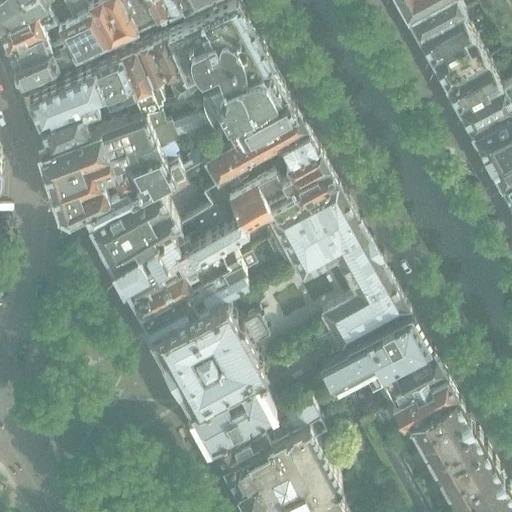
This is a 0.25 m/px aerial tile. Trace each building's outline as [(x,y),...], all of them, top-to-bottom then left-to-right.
[(45,26),(58,20),(47,0),(37,0),(0,16),(0,21),(9,44),(45,26)] [(0,0),(0,16),(37,0),(0,0)] [(111,35),(90,0),(47,0),(58,20),(67,36),(71,43),(73,42),(78,50),(111,35)] [(129,8),(124,0),(90,0),(111,35),(139,21),(131,8),(129,8)] [(139,21),(158,13),(150,0),(129,0),(134,7),(131,8),(139,21)] [(167,0),(150,0),(158,13),(171,6),(167,0)] [(261,36),(249,15),(248,13),(247,10),(241,0),(222,0),(184,18),(184,19),(166,27),(186,71),(203,64),(193,41),(209,33),(211,38),(217,35),(225,51),(219,55),(225,73),(271,55),(270,52),(262,38),(261,36)] [(402,0),(408,10),(426,0),(402,0)] [(419,29),(465,5),(462,0),(426,0),(408,10),(419,29)] [(506,0),(478,0),(490,21),(511,9),(506,0)] [(465,5),(419,29),(431,52),(475,29),(463,7),(464,6),(465,7),(466,7),(465,5)] [(511,9),(490,21),(505,47),(511,42),(511,9)] [(15,59),(51,43),(45,26),(9,44),(15,58),(15,59)] [(186,71),(166,27),(151,34),(166,70),(171,82),(177,96),(194,88),(186,71)] [(475,29),(431,52),(446,78),(489,55),(475,29)] [(166,70),(151,34),(136,41),(159,97),(163,96),(162,92),(166,90),(158,74),(166,70)] [(22,76),(78,50),(73,42),(71,43),(67,36),(52,42),(51,43),(15,59),(20,72),(22,76)] [(159,97),(136,41),(119,48),(142,108),(161,101),(160,99),(159,97)] [(142,108),(119,48),(30,90),(40,116),(97,93),(106,90),(110,100),(105,103),(111,118),(142,108)] [(217,119),(287,83),(284,77),(271,55),(225,73),(203,83),(203,84),(217,119)] [(489,55),(446,78),(447,79),(459,100),(502,77),(491,56),(490,57),(489,55)] [(511,104),(511,92),(509,87),(511,86),(511,73),(503,79),(502,77),(459,100),(473,125),(511,104)] [(237,134),(297,102),(287,83),(217,119),(221,125),(229,120),(237,134)] [(128,155),(163,142),(162,140),(174,135),(217,119),(203,84),(203,90),(203,94),(204,98),(204,101),(206,105),(173,117),(172,114),(166,116),(160,102),(161,101),(142,108),(111,118),(91,126),(42,144),(41,145),(49,170),(52,181),(53,181),(61,206),(60,206),(69,210),(84,203),(137,176),(128,155)] [(91,126),(85,110),(101,104),(97,93),(40,116),(47,134),(40,137),(42,144),(91,126)] [(243,163),(277,143),(281,140),(310,124),(297,102),(237,134),(204,153),(218,178),(224,174),(234,168),(243,163)] [(511,169),(511,104),(473,125),(475,129),(475,128),(484,144),(484,145),(491,157),(500,173),(501,175),(511,169)] [(319,141),(310,124),(281,140),(291,157),(319,141)] [(92,218),(161,179),(187,166),(186,164),(194,159),(191,154),(182,159),(176,147),(179,145),(174,135),(162,140),(163,142),(128,155),(137,176),(84,203),(92,218)] [(284,180),(327,154),(319,141),(291,157),(286,160),(292,171),(282,176),(284,180)] [(267,217),(338,175),(327,154),(284,180),(282,176),(276,166),(228,193),(240,213),(192,240),(185,245),(193,259),(193,260),(232,236),(249,226),(248,224),(265,215),(267,217)] [(243,163),(234,168),(241,179),(249,174),(243,163)] [(234,168),(224,174),(230,185),(240,180),(241,179),(234,168)] [(511,195),(511,169),(501,175),(511,195)] [(322,360),(413,307),(410,301),(392,270),(361,214),(360,214),(338,175),(267,217),(288,255),(291,254),(299,268),(301,271),(304,273),(337,255),(355,287),(322,305),(321,309),(323,311),(332,326),(313,335),(297,344),(311,366),(322,360)] [(114,259),(171,224),(183,217),(161,179),(92,218),(101,236),(105,244),(106,244),(114,259)] [(157,261),(185,245),(192,240),(188,231),(178,237),(171,224),(114,259),(124,278),(155,258),(157,261)] [(193,259),(133,293),(141,308),(241,252),(232,236),(193,260),(193,259)] [(133,293),(193,259),(185,245),(157,261),(155,258),(124,278),(132,292),(133,293)] [(147,318),(243,265),(247,263),(241,252),(141,308),(147,318)] [(155,332),(199,305),(194,298),(204,292),(209,299),(228,289),(250,277),(243,265),(147,318),(152,328),(154,332),(155,332)] [(259,346),(254,337),(255,336),(256,335),(256,334),(256,333),(256,332),(268,326),(269,322),(260,306),(256,305),(252,306),(241,310),(240,310),(236,303),(228,289),(209,299),(199,305),(155,332),(165,350),(164,350),(165,352),(172,365),(180,379),(181,379),(191,397),(190,397),(192,400),(193,400),(253,368),(255,366),(256,368),(259,365),(260,367),(268,363),(266,360),(267,360),(259,346)] [(348,391),(432,343),(413,307),(322,360),(332,377),(334,375),(337,381),(341,379),(348,391)] [(458,388),(448,371),(448,370),(433,345),(396,365),(396,366),(382,374),(396,399),(392,401),(403,420),(406,419),(457,391),(459,390),(458,388)] [(213,437),(272,401),(253,368),(193,400),(213,437)] [(226,461),(318,409),(321,408),(307,385),(282,399),(276,400),(283,414),(244,435),(217,445),(226,461)] [(433,466),(483,438),(482,435),(483,433),(479,425),(476,425),(472,418),(473,417),(468,410),(463,403),(465,400),(461,393),(458,393),(457,391),(406,419),(433,466)] [(244,435),(283,414),(276,400),(272,401),(213,437),(217,445),(244,435)] [(347,501),(336,481),(343,476),(320,431),(317,427),(326,423),(318,409),(226,461),(255,511),(349,511),(344,503),(347,501)] [(387,438),(378,442),(378,443),(382,449),(390,444),(387,438)] [(511,482),(510,479),(507,479),(505,475),(501,467),(500,468),(498,464),(500,462),(495,454),(493,454),(490,450),(492,447),(487,440),(484,440),(483,438),(433,466),(459,511),(508,511),(511,510),(511,482)] [(390,444),(382,449),(385,456),(394,451),(390,444)] [(394,451),(385,456),(389,463),(398,458),(394,451)] [(398,458),(389,463),(393,470),(402,465),(399,460),(398,458)] [(402,465),(393,470),(397,477),(406,472),(402,465)] [(406,472),(397,477),(401,484),(410,479),(406,472)] [(410,479),(401,484),(405,491),(414,486),(410,479)] [(414,486),(405,491),(409,498),(418,493),(414,486)] [(418,493),(409,498),(410,499),(413,505),(422,500),(418,493)] [(422,500),(413,505),(417,511),(426,507),(422,500)]
